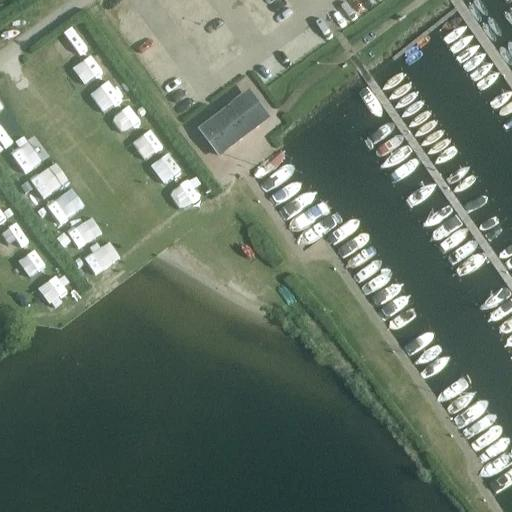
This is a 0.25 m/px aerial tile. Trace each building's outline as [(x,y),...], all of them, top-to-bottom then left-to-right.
[(89,79),(107,93),(114,84),(96,70),(89,79)] [(119,95),(110,100),(120,119),(129,114),(119,95)] [(163,170),(171,163),(156,145),(148,152),(163,170)] [(177,171),(167,177),(177,193),(186,188),(177,171)] [(195,198),(186,204),(198,222),(207,216),(195,198)] [(99,295),(109,291),(101,271),(91,276),(99,295)]
